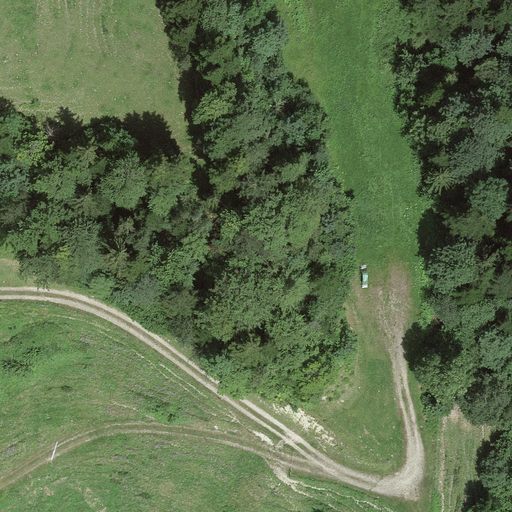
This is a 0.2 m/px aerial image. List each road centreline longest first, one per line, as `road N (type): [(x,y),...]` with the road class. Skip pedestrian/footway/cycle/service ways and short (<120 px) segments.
road 1 (track): [(388,274),(408,453),(403,472),(386,484),(334,472),(126,326),(42,295),(0,295)]
road 2 (track): [(0,485),(108,428),(205,434),(334,472)]
